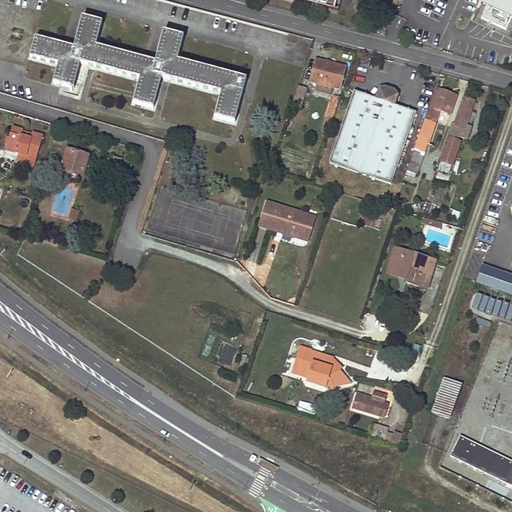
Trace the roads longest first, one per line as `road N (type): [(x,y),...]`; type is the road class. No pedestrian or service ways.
road 1 (residential): [(0,99),(144,142),(150,159),(132,224),(136,237),(227,270),(273,306),(354,332)]
road 2 (primary): [(345,511),(150,402),(0,291)]
road 3 (primary): [(0,319),(302,511)]
road 4 (unclassified): [(204,0),(511,80)]
